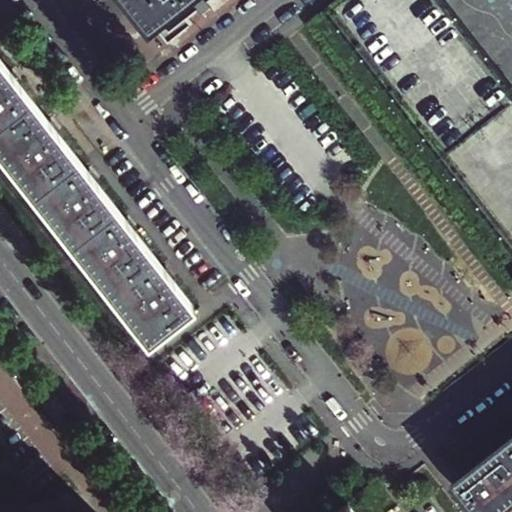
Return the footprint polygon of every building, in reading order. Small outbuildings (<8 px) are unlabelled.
[(133,0),(159,33),(200,0),(133,0)] [(511,121),(467,63),(480,49),(445,17),(437,25),(417,0),(340,0),(337,3),(511,236),(511,121)] [(511,77),(451,0),(417,0),(437,25),(445,17),(480,49),(467,63),(511,121),(511,77)] [(192,304),(0,58),(0,153),(146,340),(192,304)] [(484,511),(504,511),(511,506),(511,437),(459,479),(484,511)] [(355,511),(348,502),(335,511),(355,511)]
